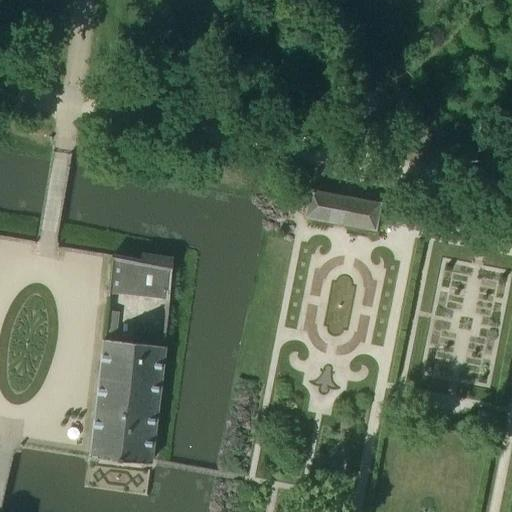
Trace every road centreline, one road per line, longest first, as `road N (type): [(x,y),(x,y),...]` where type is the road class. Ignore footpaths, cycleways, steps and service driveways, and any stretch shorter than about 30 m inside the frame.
road 1 (track): [(0,95),(511,190)]
road 2 (track): [(309,152),(381,98),(485,0)]
